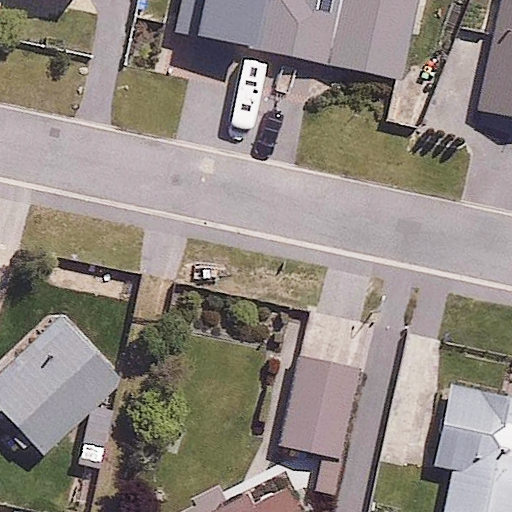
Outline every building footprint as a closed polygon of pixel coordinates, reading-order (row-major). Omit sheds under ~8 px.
[(259,0),(279,0),(268,49),(401,79),(419,0),(165,0),(159,27),(248,48),(259,0)] [(511,0),(505,0),(482,111),(511,117),(511,0)] [(119,379),(58,315),(0,369),(0,414),(39,456),(119,379)] [(358,368),(302,356),(283,442),(339,454),(358,368)] [(511,511),(511,393),(452,381),(433,469),(448,472),(440,511),(511,511)] [(392,511),(403,462),(345,450),(331,511),(392,511)] [(28,476),(0,470),(0,501),(21,506),(28,476)] [(281,511),(285,510),(269,480),(205,511),(281,511)]
